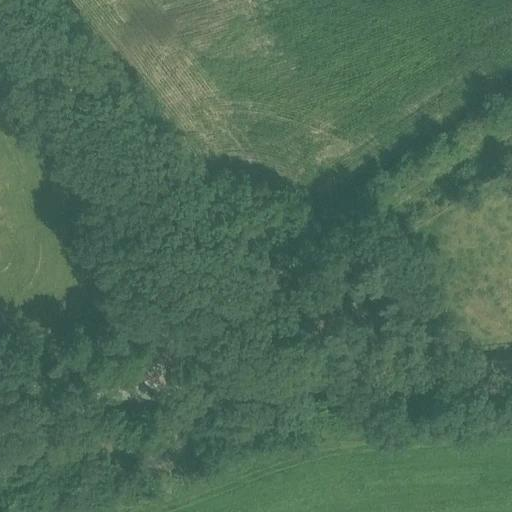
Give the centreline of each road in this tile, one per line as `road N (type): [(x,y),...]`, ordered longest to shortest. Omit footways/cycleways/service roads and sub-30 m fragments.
road 1 (unclassified): [(511,372),(132,400),(0,437)]
road 2 (track): [(227,317),(132,400)]
